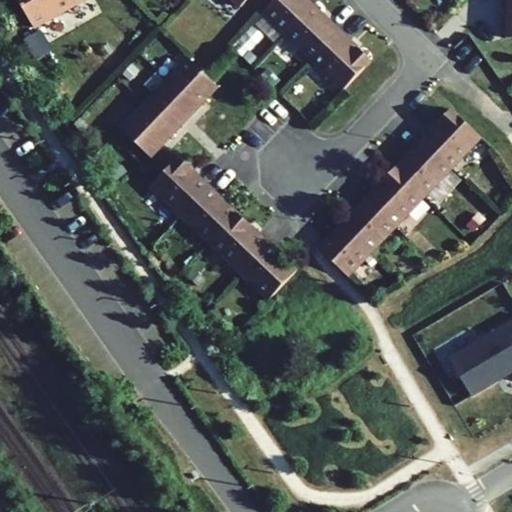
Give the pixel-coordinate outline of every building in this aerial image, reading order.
[(17,0),(33,27),(80,0),(17,0)] [(282,34),(311,4),(306,0),(273,0),(261,14),(266,19),(277,29),(282,34)] [(282,34),(297,48),(307,57),(312,62),(341,32),(311,4),(282,34)] [(259,26),(271,36),(277,29),(266,19),(259,26)] [(312,62),(342,91),(370,61),(341,32),(312,62)] [(291,54),(300,64),(307,57),(297,48),(291,54)] [(249,64),(254,60),(249,55),(244,59),(249,64)] [(187,58),(166,80),(196,109),(217,87),(187,58)] [(138,88),(149,98),(166,80),(156,70),(138,88)] [(267,72),(262,78),(269,84),(274,79),(267,72)] [(166,80),(149,98),(143,104),(173,133),(196,109),(166,80)] [(173,133),(143,104),(120,129),(150,157),(173,133)] [(421,140),(451,169),(480,138),(450,109),(421,140)] [(395,167),(425,196),(451,169),(421,140),(395,167)] [(178,157),(149,187),(180,216),(209,187),(178,157)] [(107,167),(116,179),(125,172),(116,160),(107,167)] [(365,198),(395,227),(425,196),(395,167),(373,190),(365,198)] [(180,216),(209,243),(237,214),(209,187),(180,216)] [(365,198),(338,227),(368,255),(395,227),(365,198)] [(209,243),(239,272),(267,243),(237,214),(209,243)] [(317,248),(347,277),(368,255),(338,227),(317,248)] [(296,270),(267,243),(239,272),(268,300),(296,270)] [(188,277),(197,289),(205,282),(196,271),(188,277)] [(511,320),(448,358),(470,395),(511,371),(511,320)]
